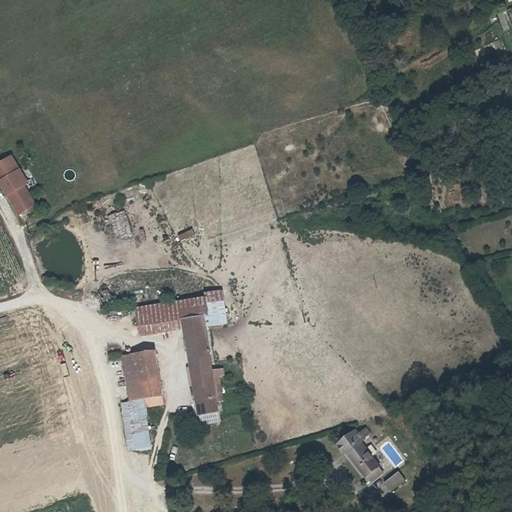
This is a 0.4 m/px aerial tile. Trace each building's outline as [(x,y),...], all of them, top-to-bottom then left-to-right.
[(503,12),(497,13),(502,30),(508,28),(503,12)] [(28,159),(7,167),(25,218),(43,211),(35,190),(37,190),(32,175),(34,174),(28,159)] [(123,215),(103,217),(106,253),(127,250),(123,215)] [(177,234),(179,241),(194,236),(192,229),(177,234)] [(137,335),(182,329),(205,326),(203,314),(202,297),(134,307),(137,335)] [(223,301),(206,303),(209,326),(226,324),(223,301)] [(205,326),(182,329),(188,369),(190,386),(195,414),(217,411),(208,349),(205,326)] [(133,355),(140,398),(141,406),(161,403),(153,353),(133,355)] [(125,400),(140,398),(133,355),(120,357),(125,400)] [(339,462),(337,464),(351,486),(356,483),(360,490),(372,483),(352,451),(360,445),(356,438),(347,444),(346,441),(327,453),(332,462),(337,460),(339,462)] [(371,494),(376,503),(391,495),(386,486),(371,494)]
